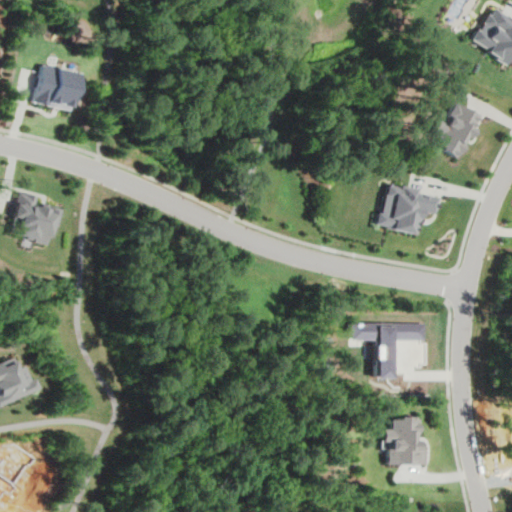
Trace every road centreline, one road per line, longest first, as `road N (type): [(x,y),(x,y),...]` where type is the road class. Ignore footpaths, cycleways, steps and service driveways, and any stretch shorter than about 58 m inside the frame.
road 1 (residential): [(466,288),(303,257),(131,183),(0,142)]
road 2 (residential): [(478,511),(460,368),(466,288),(493,193),(511,158)]
